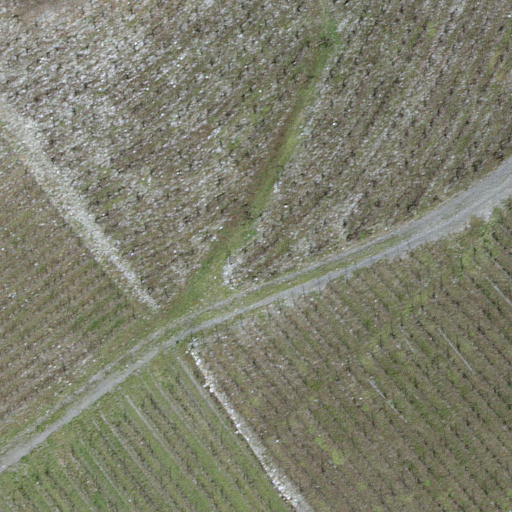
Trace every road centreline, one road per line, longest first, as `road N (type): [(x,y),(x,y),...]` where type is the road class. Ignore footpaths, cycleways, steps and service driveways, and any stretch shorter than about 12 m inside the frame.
road 1 (track): [(511,172),(480,201),(195,323),(0,460)]
road 2 (track): [(195,323),(329,72)]
